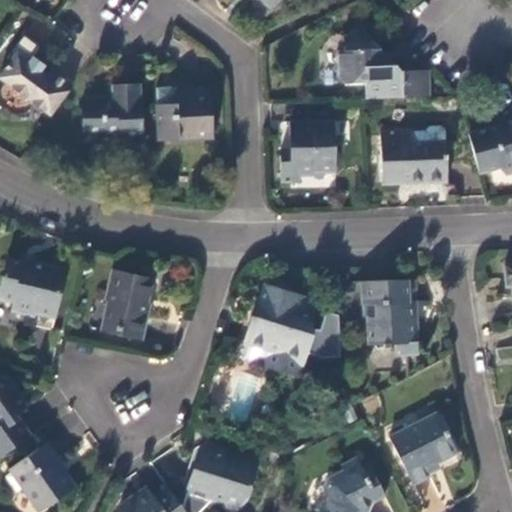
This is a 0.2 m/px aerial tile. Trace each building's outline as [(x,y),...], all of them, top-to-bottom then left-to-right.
[(261,0),(273,10),(280,0),(261,0)] [(403,71),(397,64),(381,46),(373,46),(358,30),(343,35),(343,49),(337,49),(337,78),(344,84),(352,87),(363,87),(363,83),(366,84),(367,99),(403,98),(403,100),(432,98),(431,70),(403,71)] [(33,104),(53,118),(74,87),(52,72),(47,77),(16,55),(0,77),(0,80),(5,85),(0,91),(0,108),(12,118),(23,116),(33,104)] [(122,143),(145,143),(142,87),(113,88),(114,101),(83,102),(85,140),(120,140),(122,143)] [(157,92),(160,144),(215,141),(212,90),(191,91),(192,98),(178,99),(177,91),(157,92)] [(497,129),(470,136),(481,175),(500,169),(507,176),(511,174),(511,115),(506,121),(510,126),(503,133),(498,127),(497,129)] [(337,171),(335,121),(291,121),(292,182),(300,182),(299,171),(337,171)] [(506,121),(498,127),(503,133),(510,126),(506,121)] [(380,133),(383,184),(446,181),(445,130),(440,126),(429,126),(425,130),(425,131),(425,142),(413,142),(412,132),(412,131),(380,133)] [(425,131),(412,132),(413,142),(425,142),(425,131)] [(58,317),(68,270),(37,263),(36,267),(9,261),(0,300),(3,300),(6,296),(19,300),(18,313),(37,318),(38,313),(58,317)] [(156,280),(115,270),(107,302),(110,303),(104,331),(145,341),(150,319),(148,318),(156,280)] [(418,281),(365,283),(365,306),(368,306),(368,316),(372,320),(373,340),(399,341),(400,345),(403,347),(404,351),(420,352),(421,344),(418,344),(417,320),(415,321),(414,304),(419,304),(418,281)] [(318,303),(268,285),(257,317),(253,315),(251,321),(252,322),(240,357),(250,361),(251,358),(263,362),(262,365),(299,378),(314,337),(313,318),(318,303)] [(0,456),(3,460),(37,437),(23,416),(30,408),(10,378),(0,376),(0,456)] [(461,449),(441,408),(391,433),(415,479),(433,470),(430,464),(461,449)] [(53,444),(16,472),(18,475),(13,479),(23,493),(28,489),(42,509),(59,498),(67,497),(79,488),(62,463),(64,462),(53,444)] [(239,511),(249,500),(259,466),(226,456),(226,457),(217,454),(218,452),(205,448),(201,454),(191,488),(207,493),(209,502),(236,511),(239,511)] [(330,511),(365,511),(368,506),(371,508),(389,498),(380,480),(374,482),(362,457),(346,465),(349,473),(332,481),(328,491),(334,501),(330,511)] [(188,511),(172,488),(158,499),(154,493),(145,500),(141,496),(123,509),(122,511),(188,511)]
